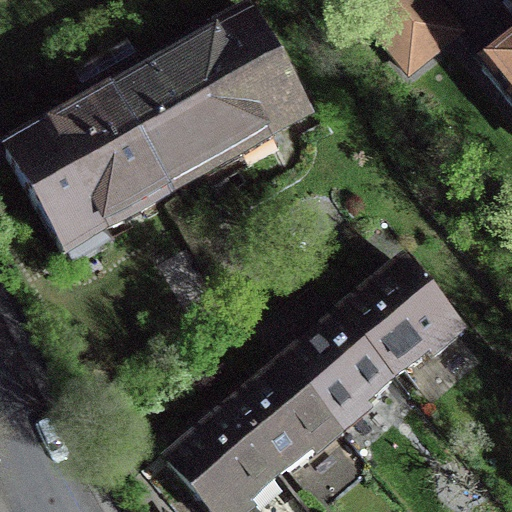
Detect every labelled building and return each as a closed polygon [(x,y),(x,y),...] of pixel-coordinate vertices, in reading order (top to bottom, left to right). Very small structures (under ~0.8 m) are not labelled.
[(347,0),(409,76),(460,34),(431,0),(347,0)] [(182,59),(113,98),(168,194),(205,173),(203,169),(230,154),(266,133),(268,136),(306,115),(251,19),(182,59)] [(511,46),(483,70),(511,106),(511,46)] [(100,232),(168,194),(113,98),(101,105),(9,158),(64,253),(67,251),(63,245),(96,226),(100,232)] [(389,278),(342,319),(394,381),(452,332),(400,269),(389,278)] [(394,381),(342,319),(294,358),(284,368),(336,429),(394,381)] [(273,377),(226,417),(278,479),(336,429),(284,368),(273,377)] [(238,511),(278,479),(226,417),(178,457),(167,466),(205,511),(238,511)]
